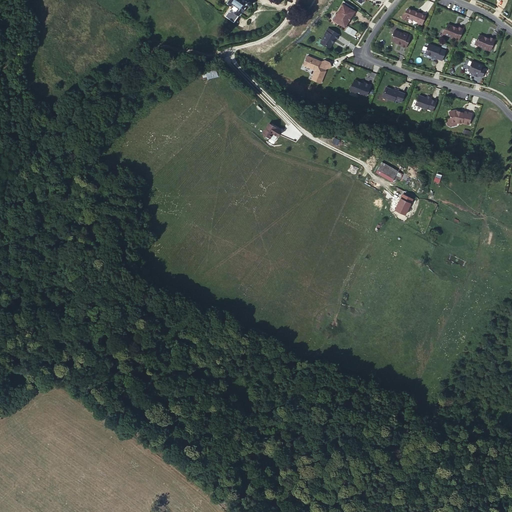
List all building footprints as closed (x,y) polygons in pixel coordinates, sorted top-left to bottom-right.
[(224,21),(233,26),(246,8),(247,9),(248,9),(249,9),(250,8),(251,7),(250,6),(250,5),(248,4),(246,6),(239,0),(228,0),(225,4),(231,9),(230,10),(231,11),(224,21)] [(356,12),(344,4),(338,12),(334,19),(346,27),(353,16),(356,12)] [(403,14),(407,18),(409,15),(410,14),(415,16),(414,17),(418,18),(423,20),(426,12),(409,5),(403,14)] [(445,28),(443,33),(451,36),(451,37),(458,40),(463,28),(457,26),(457,27),(453,26),(448,24),(446,28),(445,28)] [(324,36),(320,43),(325,46),(326,45),(329,48),(332,43),(334,39),(335,40),(339,35),(328,28),(324,35),(324,36)] [(407,48),(411,36),(404,33),(403,33),(396,30),(393,35),(394,36),(392,40),(401,44),(401,45),(407,48)] [(477,38),(475,43),(482,46),(483,47),(490,50),(495,38),(489,36),(488,37),(485,36),(479,34),(478,38),(477,38)] [(426,45),(424,54),(425,56),(431,57),(430,59),(434,61),(435,59),(441,61),(443,51),(438,49),(426,45)] [(320,60),(309,56),(305,65),(316,69),(317,71),(314,79),(323,83),(327,71),(326,70),(326,69),(328,68),(333,66),(331,62),(327,60),(323,62),(322,62),(321,61),(320,60)] [(481,64),(470,60),(467,69),(473,72),(472,74),(476,75),(477,74),(481,75),(484,68),(480,66),(481,64)] [(217,70),(202,72),(203,77),(208,76),(208,79),(218,77),(217,70)] [(362,82),(356,80),(354,85),(352,89),(353,91),(362,94),(363,93),(368,95),(372,84),(365,82),(365,84),(362,83),(362,82)] [(380,94),(381,97),(391,101),(392,99),(398,101),(401,93),(395,91),(395,89),(391,88),(390,90),(383,87),(380,94)] [(415,94),(412,104),(424,108),(429,110),(433,100),(427,98),(428,96),(423,95),(423,97),(415,94)] [(452,121),(456,120),(457,121),(458,122),(461,123),(462,122),(469,124),(472,113),(463,111),(463,113),(461,112),(461,111),(456,110),(450,111),(452,121)] [(278,137),(283,130),(269,122),(262,134),(270,139),(273,134),(278,137)] [(382,161),(376,172),(392,182),(399,171),(382,161)] [(406,215),(414,198),(403,193),(395,209),(406,215)] [(391,198),(389,197),(385,205),(387,206),(384,212),(391,215),(399,197),(393,194),(391,198)] [(425,235),(430,238),(434,230),(428,228),(425,235)]
